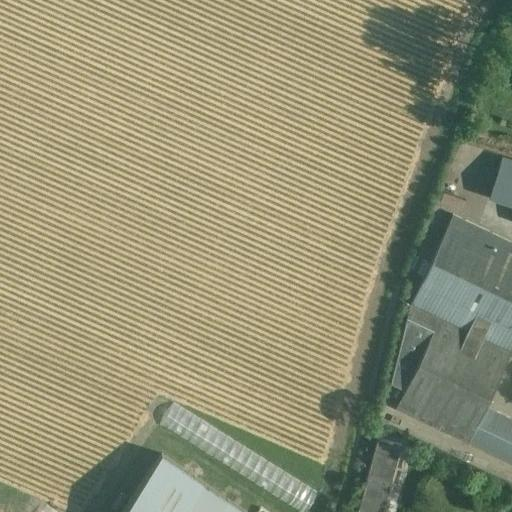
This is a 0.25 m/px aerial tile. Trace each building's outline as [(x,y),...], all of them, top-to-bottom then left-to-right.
[(511,160),(501,157),(488,197),(511,204),(511,160)] [(511,348),(511,242),(479,226),(453,214),(409,304),(511,351),(511,348)] [(511,418),(485,406),(511,351),(409,304),(390,383),(404,389),(395,407),(511,463),(511,418)] [(373,471),(394,473),(396,455),(375,453),(373,471)] [(246,511),(161,454),(121,511),(246,511)]
